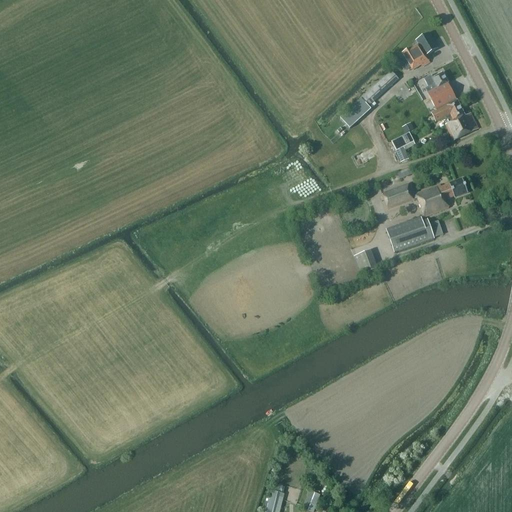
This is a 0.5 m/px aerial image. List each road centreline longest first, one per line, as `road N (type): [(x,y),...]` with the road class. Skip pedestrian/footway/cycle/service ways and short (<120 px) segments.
road 1 (secondary): [(395,511),(478,395),(511,322)]
road 2 (secondary): [(503,131),(435,0)]
